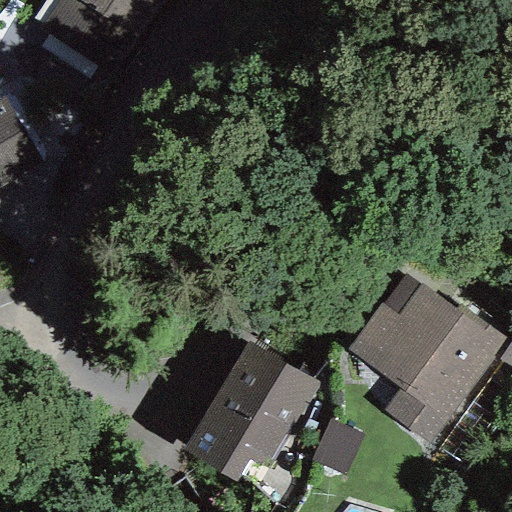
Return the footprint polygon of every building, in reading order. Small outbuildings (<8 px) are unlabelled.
[(178,0),(52,0),(36,25),(124,83),(178,0)] [(4,98),(0,99),(0,221),(58,187),(4,98)] [(453,310),(403,275),(382,305),(379,303),(345,351),(398,388),(382,411),(436,450),(499,361),(496,359),(509,341),(457,304),(453,310)] [(511,336),(509,341),(496,359),(499,361),(511,370),(511,336)] [(316,384),(246,341),(180,448),(235,483),(248,461),(262,470),(316,384)] [(361,436),(328,420),(308,462),(342,477),(361,436)]
